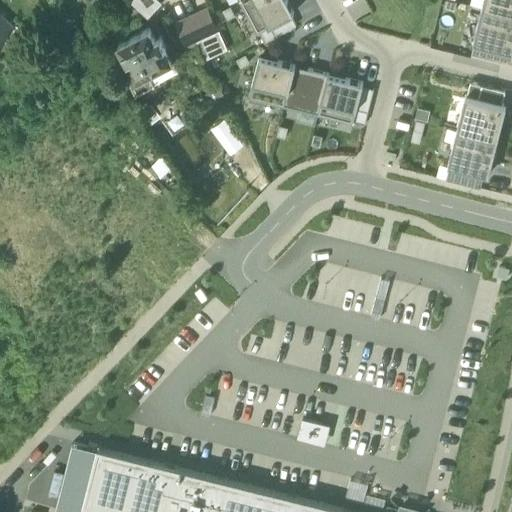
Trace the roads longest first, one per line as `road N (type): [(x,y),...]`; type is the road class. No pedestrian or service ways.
road 1 (residential): [(371,186),(332,184),(309,193),(243,270)]
road 2 (residential): [(511,222),(371,186)]
road 3 (residential): [(403,52),(371,186)]
